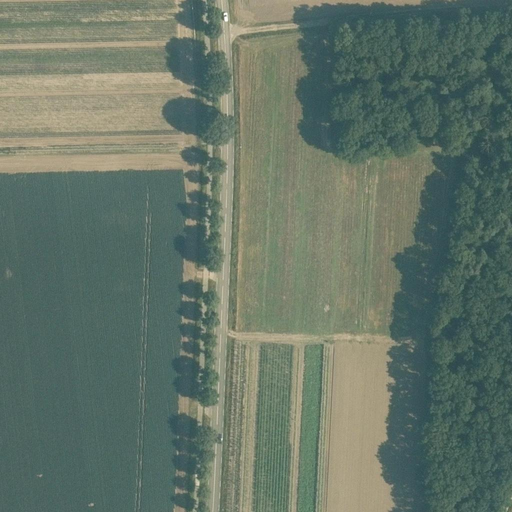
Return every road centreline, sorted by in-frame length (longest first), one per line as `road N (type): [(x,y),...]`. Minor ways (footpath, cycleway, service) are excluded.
road 1 (secondary): [(211,511),(227,176),(221,0)]
road 2 (track): [(224,34),(511,3)]
